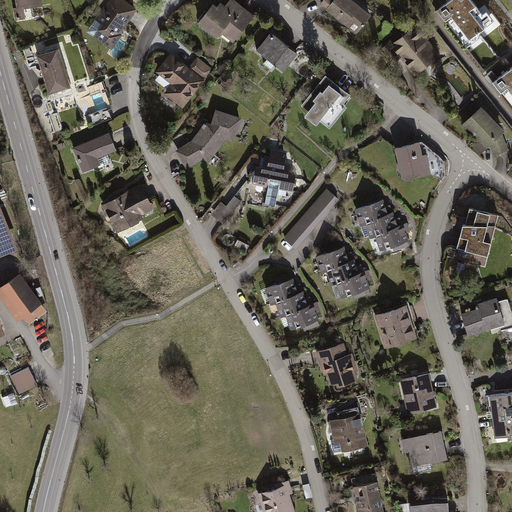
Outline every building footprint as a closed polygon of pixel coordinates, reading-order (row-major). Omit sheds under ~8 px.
[(25,19),(23,8),(42,5),(40,0),(14,0),(16,7),(14,8),(16,20),(25,19)] [(137,9),(124,0),(106,0),(87,28),(112,45),(137,9)] [(213,3),(197,22),(216,36),(220,32),(234,42),(255,15),(235,0),(228,0),(225,5),(220,1),(217,5),(213,3)] [(372,15),(353,0),(322,0),(320,4),(356,33),(372,15)] [(446,0),(435,9),(465,48),(478,37),(475,32),(492,19),(485,9),(481,12),(471,0),(446,0)] [(416,24),(393,42),(390,39),(380,50),(393,64),(400,58),(415,74),(440,54),(416,24)] [(298,52),(271,31),(256,49),(284,71),(298,52)] [(47,98),(74,91),(61,45),(34,52),(47,98)] [(189,67),(171,52),(155,71),(171,83),(164,92),(183,108),(213,68),(197,56),(189,67)] [(227,66),(223,63),(216,72),(220,75),(227,66)] [(511,63),(489,81),(511,110),(511,63)] [(351,94),(325,74),(301,106),(308,111),(304,116),(317,126),(320,122),(330,129),(347,107),(343,104),(351,94)] [(471,115),(461,125),(477,141),(472,146),(480,155),(490,145),(494,157),(510,151),(502,134),(505,130),(476,100),(466,111),(471,115)] [(192,140),(176,150),(187,169),(204,158),(208,162),(226,139),(234,141),(241,117),(215,108),(211,123),(205,121),(192,140)] [(109,129),(70,147),(81,172),(120,154),(109,129)] [(420,141),(394,147),(403,179),(417,175),(418,178),(431,174),(426,154),(423,155),(420,141)] [(287,152),(271,149),(269,155),(264,155),(262,166),(256,165),(252,183),(267,186),(264,204),(275,206),(278,188),(293,191),(296,172),(289,171),(290,162),(285,161),(287,152)] [(144,180),(101,203),(117,232),(160,209),(144,180)] [(326,188),(284,238),(296,250),(339,199),(326,188)] [(221,201),(211,214),(225,225),(242,202),(234,195),(226,205),(221,201)] [(383,199),(354,209),(360,226),(365,225),(370,238),(375,236),(380,250),(409,240),(403,223),(398,225),(393,211),(388,213),(383,199)] [(499,215),(470,208),(466,224),(463,224),(456,247),(489,255),(499,215)] [(0,210),(0,253),(15,247),(0,210)] [(344,246),(315,256),(321,274),(326,272),(331,285),(336,283),(341,297),(370,288),(364,271),(359,272),(354,259),(349,260),(344,246)] [(23,315),(28,323),(46,310),(19,272),(0,286),(0,294),(18,319),(23,315)] [(293,278),(264,288),(270,305),(275,303),(280,317),(285,315),(290,329),(319,319),(313,302),(307,304),(303,290),(298,292),(293,278)] [(479,307),(461,313),(470,336),(506,325),(497,297),(477,303),(479,307)] [(406,304),(375,314),(385,347),(417,338),(406,304)] [(348,354),(344,342),(316,351),(324,375),(327,375),(330,385),(336,383),(337,386),(358,380),(356,371),(358,370),(352,352),(348,354)] [(26,366),(8,376),(18,394),(36,384),(26,366)] [(429,372),(399,380),(408,413),(437,406),(429,372)] [(511,395),(489,398),(493,437),(511,434),(511,395)] [(361,413),(359,413),(358,407),(337,412),(338,418),(329,420),(335,444),(340,443),(342,451),(369,445),(361,413)] [(448,458),(441,430),(402,439),(405,453),(409,452),(413,466),(448,458)] [(280,486),(257,493),(263,511),(296,511),(290,494),(293,493),(289,479),(278,482),(280,486)] [(384,511),(378,481),(353,487),(358,511),(384,511)] [(449,511),(448,500),(410,504),(411,511),(449,511)]
